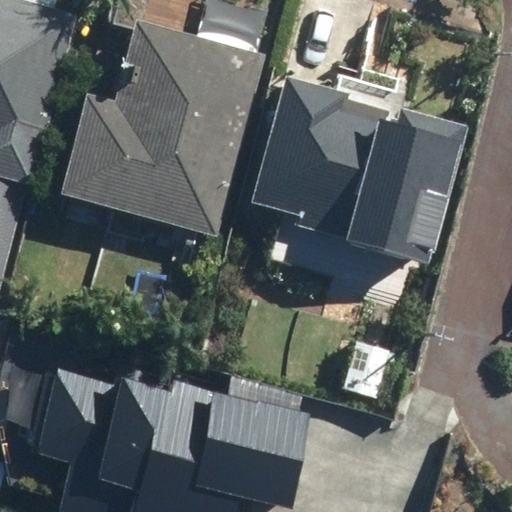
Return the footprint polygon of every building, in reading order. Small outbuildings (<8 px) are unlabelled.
[(0,0),(0,263),(67,21),(45,15),(49,0),(0,0)] [(38,199),(206,240),(256,59),(120,25),(98,106),(66,98),(38,199)] [(320,95),(266,81),(230,217),(321,240),(318,250),(409,274),(440,153),(452,156),(458,131),(368,108),(370,100),(322,88),(320,95)] [(380,343),(340,341),(338,399),(377,401),(380,343)] [(45,371),(24,451),(85,467),(79,488),(113,497),(109,511),(163,511),(165,507),(185,511),(220,511),(227,486),(280,499),(304,408),(168,372),(164,389),(111,376),(108,388),(45,371)]
